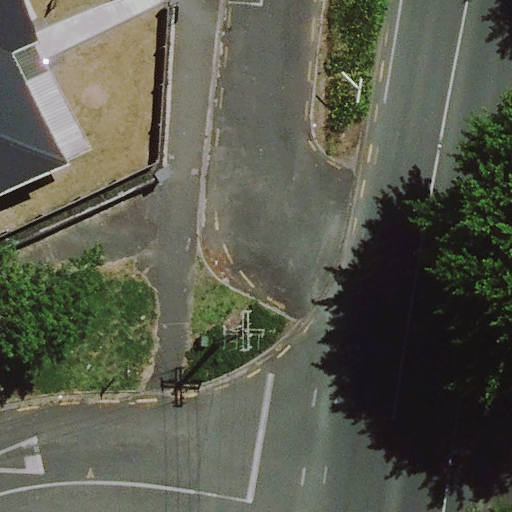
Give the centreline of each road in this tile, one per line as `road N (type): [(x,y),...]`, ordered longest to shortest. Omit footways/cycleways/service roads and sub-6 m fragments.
road 1 (residential): [(394,319),(292,256),(258,183),(274,0)]
road 2 (residential): [(0,498),(147,481),(326,511)]
road 3 (secondary): [(456,0),(394,319)]
road 4 (secondary): [(394,319),(363,511)]
